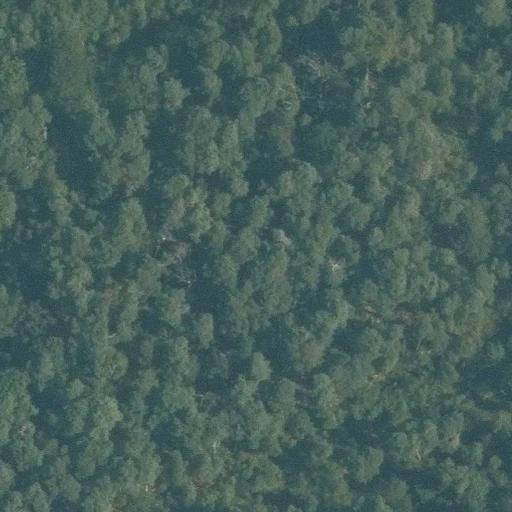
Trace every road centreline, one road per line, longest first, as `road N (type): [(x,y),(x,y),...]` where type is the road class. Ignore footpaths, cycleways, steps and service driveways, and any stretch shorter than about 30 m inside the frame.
road 1 (track): [(511,362),(227,511)]
road 2 (track): [(0,110),(212,0)]
